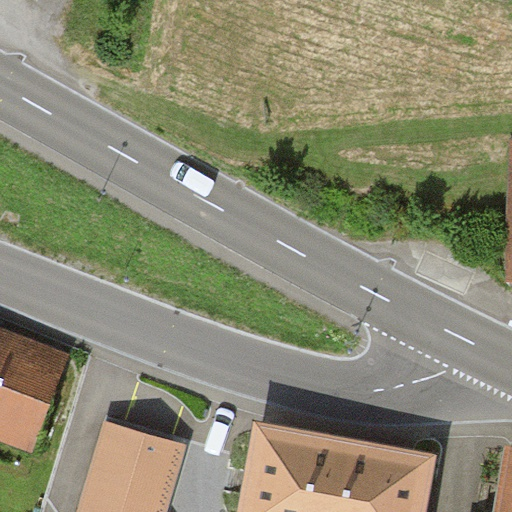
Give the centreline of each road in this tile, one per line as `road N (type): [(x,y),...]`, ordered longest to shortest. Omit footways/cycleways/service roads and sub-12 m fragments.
road 1 (primary): [(0,85),(466,339)]
road 2 (tertiary): [(466,339),(446,372),(355,393),(250,366),(0,268)]
